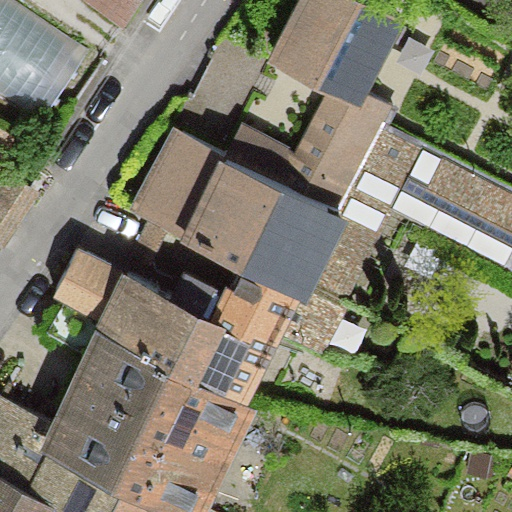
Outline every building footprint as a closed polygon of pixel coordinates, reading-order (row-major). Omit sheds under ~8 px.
[(0,511),(206,511),(261,401),(241,391),(276,325),(322,349),(393,206),(511,268),(511,188),(385,124),(393,107),(356,87),(397,9),(379,0),(296,0),(273,47),(332,77),(278,182),(173,129),(136,201),(248,258),(222,310),(80,238),(54,290),(70,298),(54,329),(84,344),(50,416),(0,395),(0,511)] [(0,0),(0,71),(57,106),(100,37),(39,0),(0,0)] [(95,0),(122,20),(136,0),(95,0)] [(0,160),(14,135),(0,127),(0,160)] [(11,172),(0,187),(0,237),(2,239),(37,190),(11,172)]
